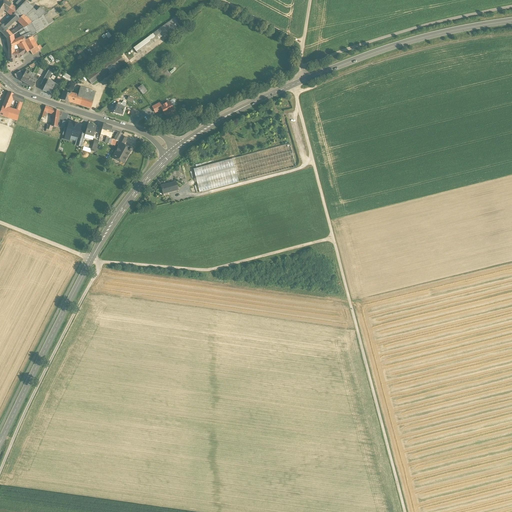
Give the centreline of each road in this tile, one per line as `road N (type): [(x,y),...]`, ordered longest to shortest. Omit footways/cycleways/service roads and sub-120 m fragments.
road 1 (tertiary): [(179,148),(264,97),(376,51),(511,20)]
road 2 (tertiary): [(0,440),(106,233),(168,157)]
road 3 (track): [(333,239),(404,511)]
road 4 (track): [(0,470),(99,262)]
road 5 (track): [(295,95),(412,53),(511,35)]
road 6 (track): [(90,115),(102,86),(207,0)]
road 7 (track): [(333,239),(293,85)]
road 8 (residential): [(135,129),(22,92),(0,76)]
road 9 (track): [(205,272),(333,239)]
road 10 (track): [(205,272),(84,258)]
